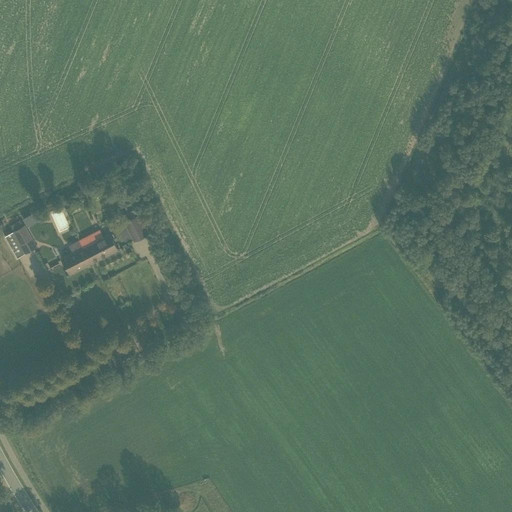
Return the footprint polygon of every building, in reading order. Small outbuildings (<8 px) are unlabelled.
[(123,221),(133,241),(147,234),(137,214),(136,215),(133,209),(122,215),(124,221),(123,221)] [(29,225),(41,219),(36,211),(25,217),(29,225)] [(10,232),(5,235),(17,257),(23,254),(10,232)] [(80,239),(91,262),(117,248),(108,233),(97,239),(93,232),(80,239)] [(61,258),(69,273),(91,262),(80,239),(69,245),(73,252),(61,258)]
